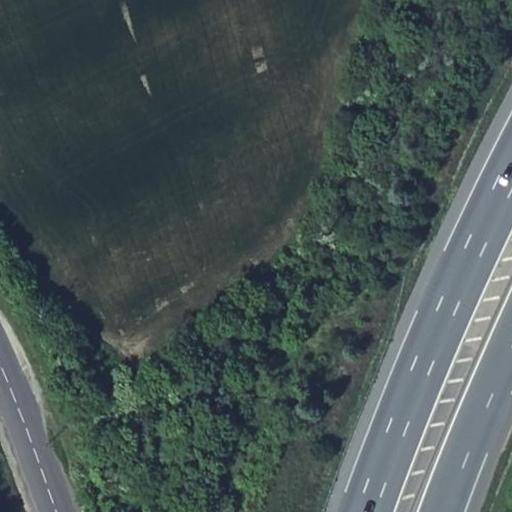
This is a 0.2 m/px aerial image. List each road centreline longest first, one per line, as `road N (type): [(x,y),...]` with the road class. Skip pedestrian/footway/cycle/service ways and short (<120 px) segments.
road 1 (motorway): [(511,168),(366,511)]
road 2 (motorway): [(435,511),(511,335)]
road 3 (secondary): [(56,511),(0,366)]
